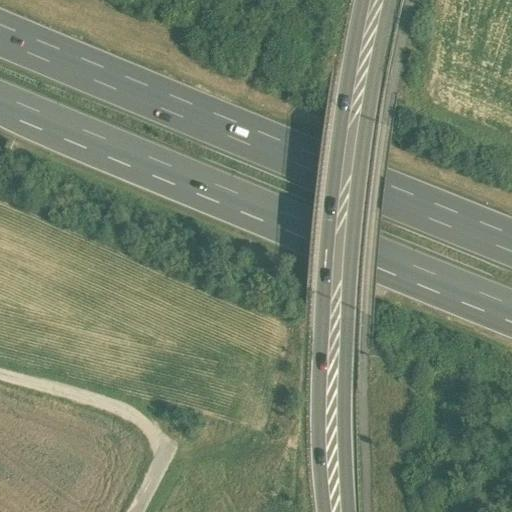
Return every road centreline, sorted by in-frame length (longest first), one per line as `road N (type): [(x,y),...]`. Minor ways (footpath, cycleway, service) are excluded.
road 1 (motorway): [(0,92),(511,302)]
road 2 (secondary): [(338,511),(335,300),(379,0)]
road 3 (motorway): [(511,246),(50,53)]
road 4 (track): [(134,511),(160,461),(152,435),(96,402),(0,374)]
